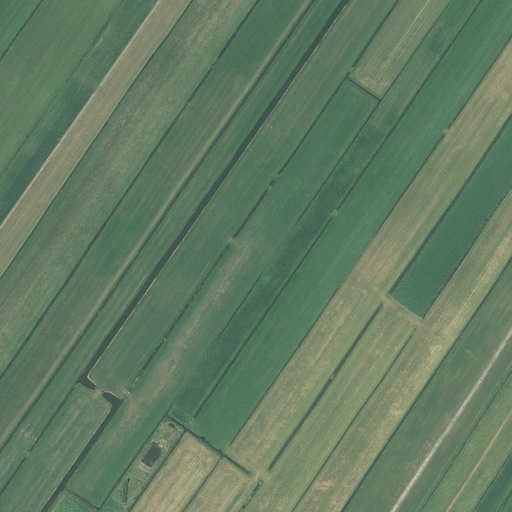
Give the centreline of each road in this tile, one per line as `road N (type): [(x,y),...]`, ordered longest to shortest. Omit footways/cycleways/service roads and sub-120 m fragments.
road 1 (track): [(0,228),(160,0)]
road 2 (track): [(511,331),(392,511)]
road 3 (track): [(511,411),(445,511)]
